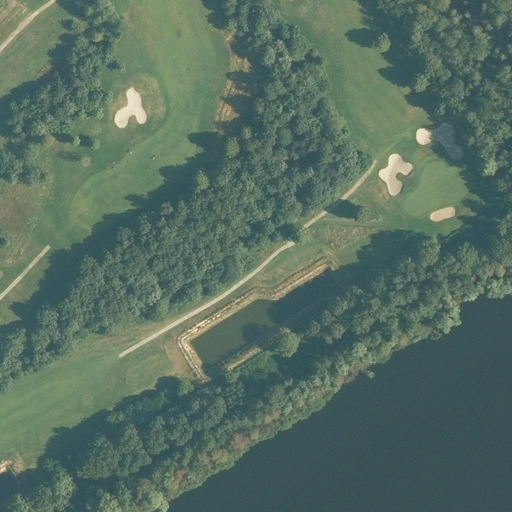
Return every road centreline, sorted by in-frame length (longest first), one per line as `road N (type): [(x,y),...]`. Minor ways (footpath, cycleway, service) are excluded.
road 1 (track): [(13,262),(40,255),(93,260),(325,221),(455,222)]
road 2 (track): [(0,266),(31,245),(58,193),(68,142),(101,99),(126,23),(118,0)]
